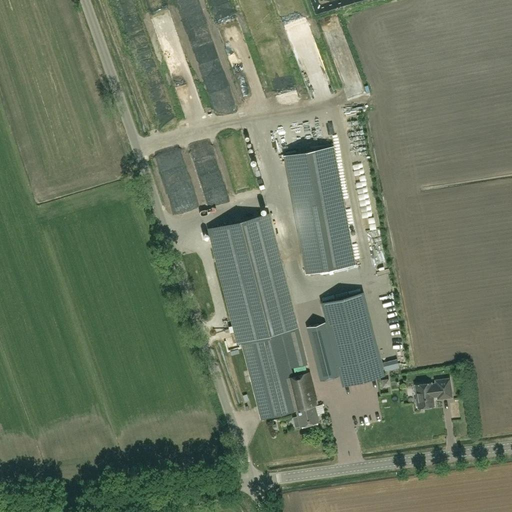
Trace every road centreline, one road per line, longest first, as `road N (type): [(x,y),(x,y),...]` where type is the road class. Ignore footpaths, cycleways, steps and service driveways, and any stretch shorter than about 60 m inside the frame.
road 1 (unclassified): [(253,482),(82,0)]
road 2 (tertiary): [(253,482),(511,447)]
road 3 (tertiary): [(9,511),(253,482)]
